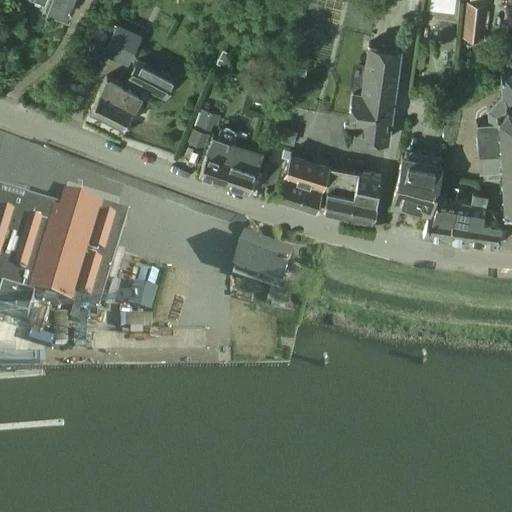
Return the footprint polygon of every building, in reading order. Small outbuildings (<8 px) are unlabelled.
[(50,7),(65,12),(70,0),(41,0),(40,4),(50,7)] [(463,35),(480,37),(484,3),(467,1),(463,35)] [(102,52),(127,62),(139,36),(115,25),(102,52)] [(355,137),(385,140),(397,47),(367,43),(361,93),(351,92),(348,117),(358,118),(355,137)] [(89,111),(123,127),(144,86),(163,95),(172,77),(137,58),(124,85),(105,76),(89,111)] [(294,75),(303,76),(305,66),(296,64),(294,75)] [(511,68),(499,69),(500,92),(486,107),(487,119),(475,120),(478,169),(485,168),(485,176),(499,175),(499,177),(500,177),(501,189),(499,189),(499,191),(501,191),(502,204),(500,204),(500,207),(502,207),(503,207),(503,209),(505,209),(505,207),(511,206),(511,68)] [(192,127),(189,137),(204,142),(207,132),(206,132),(210,121),(198,116),(194,128),(192,127)] [(197,174),(223,183),(230,162),(244,167),(250,147),(211,135),(197,174)] [(223,183),(248,191),(261,151),(250,147),(244,167),(230,162),(223,183)] [(275,200),(315,213),(327,164),(289,152),(275,200)] [(390,204),(427,212),(428,213),(428,212),(439,163),(401,154),(390,204)] [(322,210),(371,220),(380,175),(329,165),(322,210)] [(472,242),(495,245),(499,224),(494,223),(495,219),(489,207),(483,206),(486,195),(471,193),(469,203),(467,216),(468,216),(467,223),(474,224),(472,242)] [(0,315),(25,323),(33,297),(61,306),(87,314),(96,317),(126,217),(64,197),(59,213),(0,194),(0,315)] [(421,235),(446,238),(455,200),(436,197),(432,213),(428,212),(428,213),(427,212),(421,235)] [(455,200),(446,238),(472,242),(474,224),(467,223),(468,216),(467,216),(469,203),(455,200)] [(233,270),(281,286),(291,255),(243,239),(233,270)]
